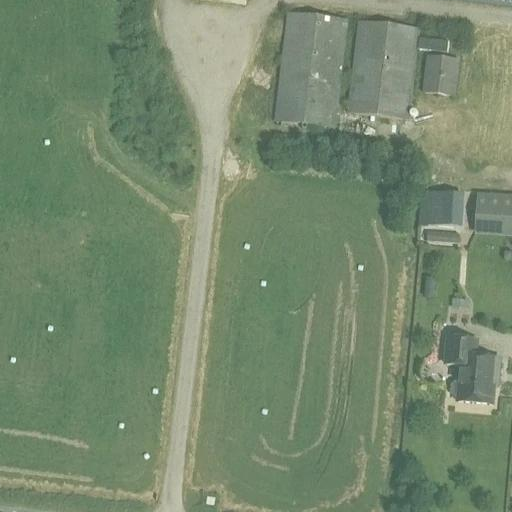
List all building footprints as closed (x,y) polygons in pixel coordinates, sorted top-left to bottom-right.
[(511,0),(435,0),(511,9),(511,0)] [(335,132),(348,22),(287,15),(274,124),(335,132)] [(409,123),(418,51),(419,40),(420,30),(358,23),(347,115),(409,123)] [(419,40),(418,51),(447,54),(449,43),(419,40)] [(422,95),(456,99),(460,61),(427,57),(422,95)] [(428,193),(426,227),(462,229),(464,196),(428,193)] [(511,199),(478,197),(476,218),(511,219),(511,199)] [(458,245),(459,236),(428,234),(428,243),(458,245)] [(467,303),(455,302),(454,310),(466,311),(467,303)] [(454,398),(458,398),(458,403),(492,407),(495,378),(499,379),(500,361),(475,358),(477,342),(449,339),(446,366),(461,367),(460,384),(455,384),(452,386),(451,395),(454,398)]
